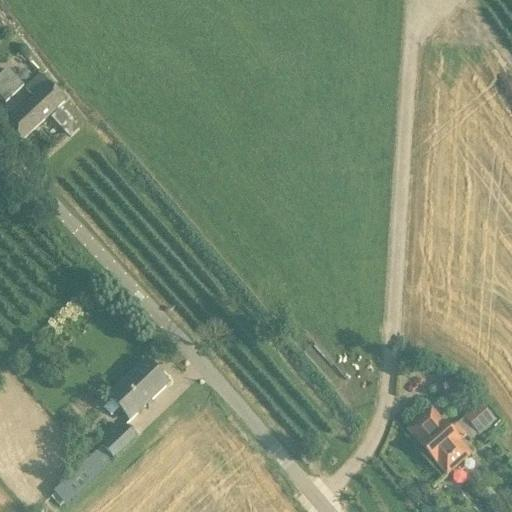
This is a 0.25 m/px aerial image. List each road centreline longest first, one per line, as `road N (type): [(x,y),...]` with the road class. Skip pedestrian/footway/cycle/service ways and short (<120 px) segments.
road 1 (unknown): [(418,0),(384,410),(377,436),(321,504)]
road 2 (unclassified): [(328,511),(0,148)]
